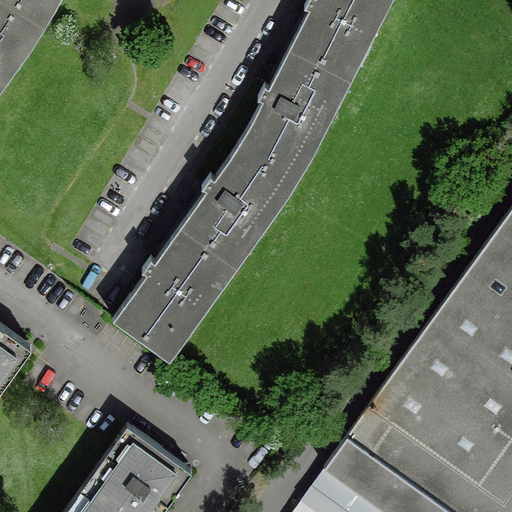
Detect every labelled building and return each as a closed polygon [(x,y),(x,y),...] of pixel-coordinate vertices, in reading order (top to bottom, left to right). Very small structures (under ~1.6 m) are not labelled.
[(62,0),(0,0),(0,94),(54,17),(62,0)] [(396,0),(318,0),(248,132),(118,314),(177,356),(315,157),(396,0)] [(511,511),(511,208),(315,482),(355,511),(511,511)] [(0,390),(34,343),(0,318),(0,390)] [(159,511),(192,467),(129,422),(65,511),(159,511)]
